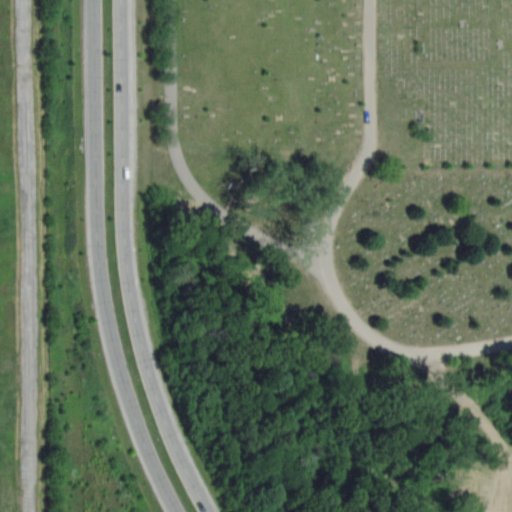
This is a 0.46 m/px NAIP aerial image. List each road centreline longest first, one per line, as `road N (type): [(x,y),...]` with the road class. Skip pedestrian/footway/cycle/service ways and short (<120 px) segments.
road 1 (primary): [(207,511),(157,403),(131,298),(120,0)]
road 2 (primary): [(93,0),(103,293),(136,423),(176,511)]
